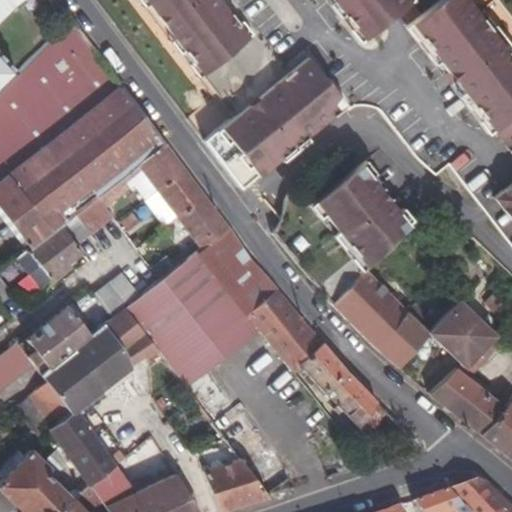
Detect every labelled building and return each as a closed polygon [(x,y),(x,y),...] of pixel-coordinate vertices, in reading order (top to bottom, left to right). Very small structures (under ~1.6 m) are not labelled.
[(22,0),(0,0),(0,91),(19,74),(0,47),(0,24),(20,1),(22,0)] [(143,0),(201,74),(250,36),(221,0),(143,0)] [(511,114),(511,58),(477,14),(466,0),(439,0),(420,15),(410,1),(408,0),(331,0),(362,39),(400,9),(491,128),(492,130),(511,114)] [(161,138),(75,21),(41,53),(19,74),(0,91),(0,206),(30,247),(165,144),(161,138)] [(308,58),(257,97),(237,112),(202,139),(238,187),(344,105),(308,58)] [(229,229),(165,144),(30,247),(14,259),(38,288),(82,252),(77,245),(92,234),(113,217),(105,208),(130,187),(127,183),(143,171),(158,191),(177,215),(202,249),(229,229)] [(511,183),(493,197),(511,221),(511,147),(508,151),(511,154),(511,183)] [(314,201),(365,266),(393,236),(406,222),(361,165),(314,201)] [(124,308),(144,333),(156,348),(172,370),(229,444),(266,493),(288,480),(205,370),(258,328),(293,371),(300,366),(297,363),(321,342),(249,259),(229,229),(202,249),(176,269),(159,282),(140,296),(124,308)] [(150,269),(159,282),(176,269),(167,256),(150,269)] [(397,367),(430,331),(446,314),(426,294),(407,311),(363,268),(332,303),(365,335),(397,367)] [(112,317),(124,308),(140,296),(122,272),(94,294),(112,317)] [(11,294),(0,279),(0,302),(9,296),(11,294)] [(483,302),(504,323),(511,315),(511,313),(491,294),(483,302)] [(491,335),(458,303),(446,314),(430,331),(462,364),(491,335)] [(68,307),(25,339),(40,361),(44,368),(89,334),(68,307)] [(89,334),(44,368),(47,372),(74,410),(130,366),(122,351),(131,343),(141,357),(143,359),(156,348),(144,333),(124,308),(112,317),(89,334)] [(0,390),(40,361),(25,339),(16,346),(13,344),(0,352),(0,390)] [(329,352),(321,342),(297,363),(300,366),(358,426),(375,402),(351,377),(329,352)] [(131,343),(122,351),(130,366),(141,357),(131,343)] [(511,398),(505,407),(456,369),(431,394),(462,420),(511,460),(511,398)] [(28,396),(51,426),(74,410),(47,372),(42,376),(46,382),(28,396)] [(37,436),(47,429),(51,426),(28,396),(16,406),(37,436)] [(128,487),(74,410),(51,426),(47,429),(89,486),(103,505),(128,487)] [(156,443),(124,450),(131,480),(163,472),(156,443)] [(268,496),(266,493),(229,444),(195,452),(217,511),(242,504),(268,496)] [(31,449),(0,479),(0,490),(21,511),(48,511),(72,497),(45,471),(49,466),(31,449)] [(132,492),(128,487),(103,505),(108,511),(197,511),(174,474),(132,492)] [(511,511),(511,507),(501,497),(483,481),(475,478),(413,502),(418,511),(448,511),(454,510),(455,511),(511,511)] [(87,511),(72,497),(48,511),(87,511)]
